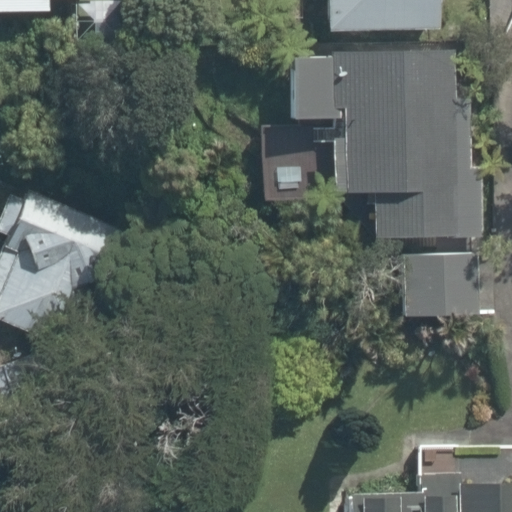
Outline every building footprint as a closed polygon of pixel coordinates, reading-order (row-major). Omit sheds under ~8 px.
[(0,0),(0,29),(28,29),(27,7),(82,5),(81,0),(0,0)] [(306,0),(308,39),(425,34),(423,0),(306,0)] [(312,130),(313,201),(350,200),(351,246),(479,244),(476,61),(253,64),(254,131),(312,130)] [(113,215),(7,172),(0,190),(0,331),(57,354),(113,215)] [(495,254),(379,256),(380,322),(496,321),(495,254)] [(511,511),(511,473),(413,469),(411,511),(511,511)]
